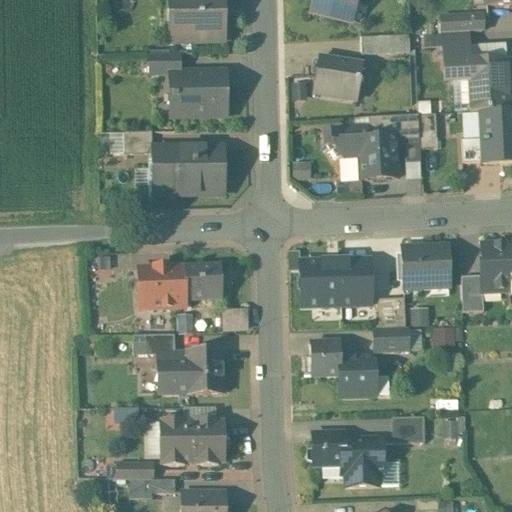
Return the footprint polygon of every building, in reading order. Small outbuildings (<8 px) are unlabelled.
[(168,0),(169,42),(169,44),(207,44),(207,38),(223,38),(222,0),(168,0)] [(355,0),(314,0),(311,15),(350,24),(355,0)] [(481,17),(442,19),(442,35),(466,34),(467,34),(482,33),(481,17)] [(466,34),(442,35),(444,67),(451,66),(466,65),(466,64),(468,64),(467,34),(466,34)] [(409,37),(359,40),(360,56),(410,53),(409,37)] [(177,56),(149,57),(150,78),(170,77),(170,76),(178,76),(177,56)] [(348,65),(337,64),(337,63),(318,60),(312,95),(356,102),(362,67),(348,64),(348,65)] [(468,64),(466,64),(466,65),(451,66),(452,84),(467,83),(469,114),(479,113),(509,112),(506,61),(468,64)] [(178,76),(170,76),(170,77),(171,120),(225,119),(224,75),(178,76)] [(309,101),(307,78),(292,79),(294,102),(309,101)] [(511,111),(509,112),(479,113),(481,142),(461,143),(462,165),(482,164),(482,166),(511,163),(511,111)] [(435,116),(417,117),(418,141),(419,152),(437,151),(435,116)] [(417,117),(402,118),(404,140),(404,142),(418,141),(417,117)] [(402,118),(368,120),(369,140),(394,138),(394,140),(404,140),(402,118)] [(363,132),(337,134),(333,134),(332,135),(323,135),(324,144),(333,144),(344,162),(359,161),(360,182),(396,180),(394,140),(394,138),(369,140),(364,140),(363,132)] [(151,156),(151,134),(123,135),(123,157),(151,156)] [(217,149),(161,150),(162,190),(196,189),(197,197),(218,197),(217,149)] [(360,182),(334,184),(335,198),(361,197),(360,182)] [(506,247),(481,248),(482,267),(479,268),(479,278),(480,292),(481,292),(508,291),(509,291),(506,247)] [(447,248),(400,250),(402,291),(421,290),(421,287),(448,286),(448,289),(449,289),(447,248)] [(352,253),(323,254),(323,257),(299,257),(300,308),(376,306),(375,256),(352,257),(352,253)] [(129,256),(95,257),(96,280),(131,279),(129,256)] [(168,269),(153,269),(153,271),(138,271),(139,312),(178,310),(177,303),(185,302),(184,273),(168,274),(168,269)] [(219,269),(184,270),(184,273),(185,302),(221,301),(219,269)] [(479,278),(460,279),(461,315),(483,314),(481,292),(480,292),(479,278)] [(403,300),(390,301),(391,331),(405,331),(403,300)] [(390,301),(376,301),(378,331),(391,331),(390,301)] [(431,327),(430,308),(411,309),(412,327),(431,327)] [(248,309),(226,310),(227,332),(249,331),(248,309)] [(194,332),(192,315),(180,316),(182,333),(194,332)] [(457,350),(455,328),(435,330),(437,352),(457,350)] [(378,331),(371,332),(372,356),(408,355),(408,331),(405,331),(391,331),(378,331)] [(174,356),(173,338),(145,338),(146,358),(157,358),(174,358),(174,356)] [(339,345),(310,345),(310,360),(303,360),(304,378),(311,378),(344,377),(344,399),(375,399),(375,398),(374,379),(374,366),(367,360),(353,360),(353,350),(339,350),(339,345)] [(221,354),(186,355),(187,395),(187,397),(222,396),(221,354)] [(186,355),(174,356),(174,358),(157,358),(158,397),(187,395),(186,355)] [(388,379),(374,379),(375,398),(388,398),(388,379)] [(423,420),(391,421),(391,447),(423,446),(423,420)] [(217,422),(194,422),(194,425),(183,425),(183,422),(161,423),(161,426),(159,426),(159,465),(161,465),(161,468),(184,468),(184,465),(194,465),(194,468),(217,467),(217,465),(223,464),(223,425),(217,425),(217,422)] [(355,441),(343,441),(342,434),(312,435),(313,452),(306,454),(306,464),(313,465),(313,469),(321,469),(341,468),(341,477),(342,477),(345,477),(346,489),(377,488),(376,476),(380,476),(380,446),(376,442),(357,443),(355,441)] [(151,468),(115,468),(115,483),(144,482),(152,482),(151,468)] [(341,468),(321,469),(321,481),(342,481),(342,477),(341,477),(341,468)] [(152,482),(144,482),(144,497),(174,496),(174,482),(152,482)] [(224,511),(225,495),(180,495),(179,511),(224,511)] [(437,511),(437,501),(414,502),(414,511),(437,511)]
